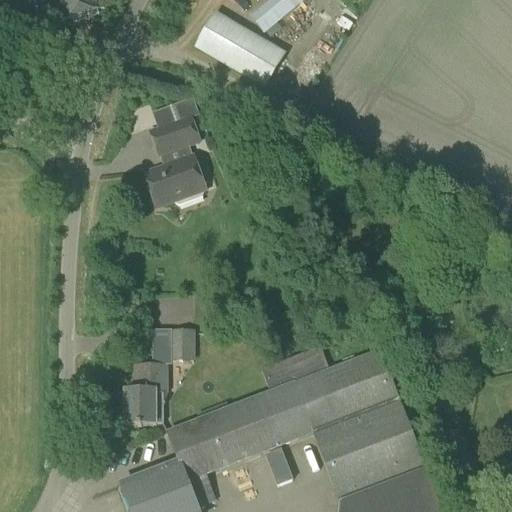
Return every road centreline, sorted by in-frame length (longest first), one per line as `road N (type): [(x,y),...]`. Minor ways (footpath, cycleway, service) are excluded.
road 1 (unclassified): [(38,511),(63,460),(66,281),(81,148)]
road 2 (unclassified): [(81,148),(137,0)]
